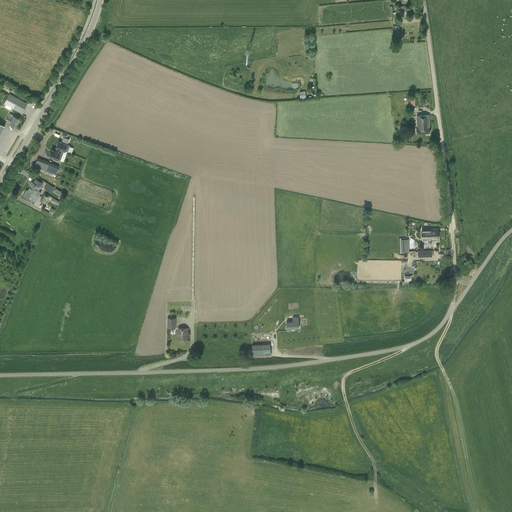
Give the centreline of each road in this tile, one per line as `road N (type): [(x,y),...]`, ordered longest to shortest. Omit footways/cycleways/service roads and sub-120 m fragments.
road 1 (unclassified): [(0,374),(281,366),(410,344),(451,311)]
road 2 (unclassified): [(456,279),(423,0)]
road 3 (tertiary): [(0,185),(77,58),(101,0)]
road 4 (track): [(451,311),(436,353),(457,400),(478,511)]
road 5 (track): [(410,344),(343,379),(353,427),(372,460),(376,498)]
